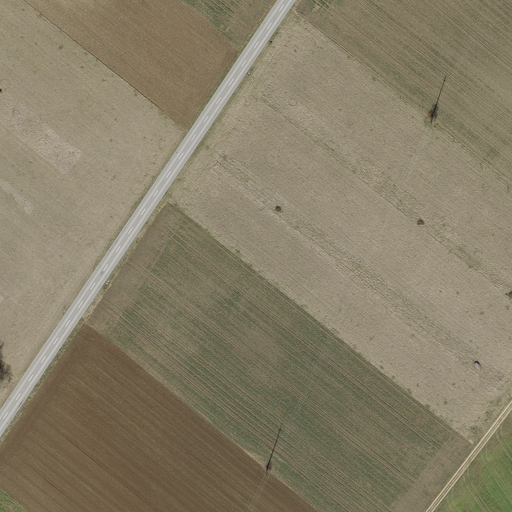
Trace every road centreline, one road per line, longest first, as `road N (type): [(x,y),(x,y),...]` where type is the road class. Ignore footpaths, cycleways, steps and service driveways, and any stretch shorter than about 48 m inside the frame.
road 1 (secondary): [(0,423),(287,0)]
road 2 (track): [(429,511),(511,404)]
